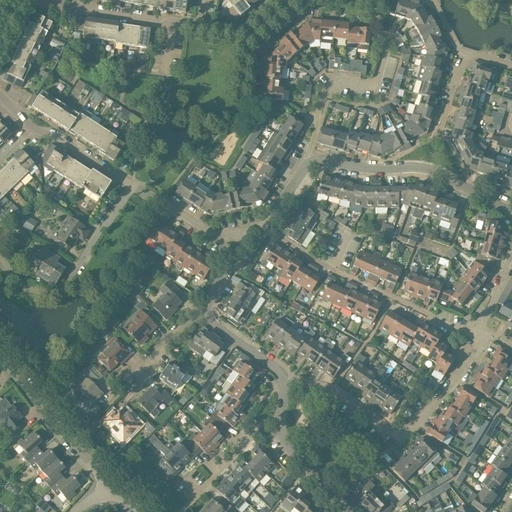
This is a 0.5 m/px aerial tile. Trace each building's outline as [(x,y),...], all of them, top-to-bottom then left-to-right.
[(154,0),(153,7),(164,9),(165,0),(154,0)] [(165,0),(164,9),(167,9),(167,11),(174,12),(176,0),(165,0)] [(176,0),(174,12),(191,15),(193,2),(187,1),(187,0),(176,0)] [(231,0),(228,2),(233,8),(228,11),(236,21),(249,10),(240,0),(231,0)] [(240,0),(249,10),(255,6),(254,4),(257,2),(254,0),(240,0)] [(405,0),(392,0),(388,14),(405,19),(410,4),(409,4),(405,3),(405,0)] [(410,4),(405,19),(411,21),(414,27),(422,22),(431,18),(428,19),(423,10),(424,6),(423,4),(410,0),(409,4),(410,4)] [(30,25),(39,29),(48,33),(52,24),(46,21),(49,15),(38,10),(30,25)] [(94,39),(97,20),(80,18),(78,30),(84,31),(83,38),(94,39)] [(431,18),(422,22),(414,27),(419,36),(438,26),(435,22),(433,23),(431,18)] [(97,20),(94,39),(105,41),(108,22),(97,20)] [(296,30),(302,38),(308,45),(313,41),(319,41),(320,38),(320,32),(321,22),(308,21),(307,22),(306,26),(298,33),(296,30)] [(333,39),(335,21),(329,21),(329,23),(321,22),(320,32),(320,38),(319,41),(319,44),(333,45),(333,39)] [(348,28),(349,25),(341,24),(341,22),(335,21),(333,39),(347,40),(348,28)] [(115,44),(118,23),(108,22),(105,41),(115,42),(115,44)] [(126,46),(129,27),(125,26),(126,24),(118,23),(115,44),(126,46)] [(383,32),(389,33),(391,25),(386,24),(383,32)] [(21,45),(29,49),(38,53),(48,33),(39,29),(30,25),(21,45)] [(353,29),(348,28),(347,40),(346,48),(357,49),(359,26),(353,25),(353,29)] [(359,26),(357,49),(357,50),(368,51),(370,31),(365,30),(365,26),(359,26)] [(438,26),(419,36),(424,46),(433,41),(441,37),(438,32),(440,31),(438,26)] [(139,28),(129,27),(126,46),(137,47),(139,28)] [(139,28),(137,47),(148,49),(149,42),(155,43),(157,31),(139,28)] [(286,36),(300,52),(308,45),(302,38),(296,30),(292,34),(291,32),(286,36)] [(300,52),(286,36),(282,39),(284,41),(279,44),(291,59),(300,52)] [(433,41),(424,46),(427,51),(426,57),(441,62),(444,63),(448,50),(447,49),(443,48),(438,38),(441,37),(433,41)] [(268,54),(266,67),(272,68),(282,69),(286,69),(286,63),(291,59),(279,44),(281,47),(273,53),(269,53),(268,54)] [(21,45),(11,64),(29,73),(38,53),(29,49),(21,45)] [(426,69),(441,73),(443,68),(439,67),(441,62),(426,57),(420,56),(418,60),(421,61),(419,67),(422,68),(426,69)] [(319,65),(323,69),(326,66),(322,62),(322,58),(316,60),(318,64),(319,65)] [(473,79),(488,83),(492,73),(490,72),(492,66),(475,61),(471,73),(475,74),(473,79)] [(29,73),(11,64),(4,80),(21,88),(29,73)] [(323,69),(319,65),(318,64),(314,67),(319,72),(323,69)] [(261,77),(281,79),(282,69),(272,68),(266,67),(266,72),(262,71),(261,77)] [(311,69),(308,72),(312,78),(316,75),(311,69)] [(426,69),(422,82),(439,87),(441,82),(439,81),(441,73),(426,69)] [(280,90),(281,79),(261,77),(261,83),(264,84),(264,89),(280,90)] [(467,88),(482,92),(482,93),(485,94),(485,93),(491,95),(494,85),(488,83),(473,79),(472,83),(468,82),(467,88)] [(418,96),(421,96),(422,97),(422,96),(433,100),(436,92),(437,93),(439,87),(422,82),(416,81),(412,93),(418,95),(418,96)] [(482,92),(467,88),(465,92),(462,91),(460,97),(478,103),(482,93),(482,92)] [(280,90),(264,89),(263,95),(267,95),(267,100),(282,102),(284,90),(280,90)] [(509,100),(511,101),(511,90),(509,89),(508,94),(503,92),(501,98),(509,100)] [(98,102),(102,95),(95,91),(91,98),(98,102)] [(46,106),(52,98),(42,92),(39,98),(34,94),(27,105),(41,114),(46,106)] [(419,107),(437,112),(439,107),(436,105),(437,101),(433,100),(422,96),(422,97),(421,96),(418,96),(417,100),(420,101),(419,107)] [(478,103),(460,97),(458,103),(462,104),(460,109),(475,113),(478,103)] [(50,120),(59,126),(70,110),(52,98),(46,106),(41,114),(50,120)] [(436,118),(437,112),(419,107),(418,107),(415,106),(412,116),(416,117),(415,117),(431,122),(432,117),(436,118)] [(123,108),(120,112),(130,118),(132,114),(123,108)] [(454,118),(472,123),(475,113),(460,109),(459,113),(455,112),(454,118)] [(70,110),(59,126),(69,132),(79,116),(70,110)] [(79,116),(69,132),(75,136),(76,135),(79,137),(89,120),(80,114),(79,116)] [(130,118),(129,120),(135,124),(137,123),(139,125),(142,121),(132,114),(130,118)] [(410,122),(405,125),(413,140),(416,138),(418,139),(427,134),(431,122),(415,117),(416,117),(412,116),(410,122)] [(290,117),(284,127),(300,137),(304,132),(300,130),(303,126),(290,117)] [(454,129),(463,132),(469,134),(472,123),(454,118),(452,124),(455,125),(454,129)] [(89,120),(79,137),(88,142),(98,126),(89,120)] [(0,124),(0,140),(3,143),(16,131),(7,122),(2,127),(0,124)] [(413,140),(405,125),(404,125),(406,128),(396,133),(406,150),(411,147),(409,144),(414,141),(413,140)] [(98,126),(88,142),(97,148),(107,132),(98,126)] [(300,137),(284,127),(278,136),(291,144),(294,140),(297,142),(300,137)] [(330,150),(335,133),(321,129),(317,144),(324,146),(324,148),(330,150)] [(469,134),(463,132),(454,129),(450,142),(455,150),(457,151),(459,154),(457,155),(458,156),(460,154),(474,147),(471,141),(473,135),(469,134)] [(107,132),(97,148),(100,150),(99,152),(105,156),(116,140),(117,138),(107,132)] [(289,148),(291,144),(278,136),(274,133),(268,142),(289,155),(292,150),(289,148)] [(343,152),(349,133),(348,137),(335,133),(330,150),(335,151),(336,149),(343,152)] [(355,151),(360,134),(359,136),(349,133),(343,152),(349,153),(350,150),(355,151)] [(406,150),(396,133),(387,138),(386,135),(385,135),(390,143),(394,152),(398,149),(400,153),(406,150)] [(368,155),(371,146),(374,136),(373,136),(373,138),(360,134),(355,151),(360,153),(361,151),(368,153),(368,155)] [(380,138),(374,136),(371,146),(368,155),(381,159),(382,158),(383,154),(393,149),(394,152),(390,143),(385,135),(380,138)] [(116,140),(105,156),(114,162),(125,146),(116,140)] [(262,151),(280,162),(282,159),(285,161),(289,155),(268,142),(262,151)] [(65,156),(66,154),(51,145),(44,155),(50,158),(46,164),(55,170),(65,155),(65,156)] [(13,159),(14,160),(28,174),(28,173),(27,172),(37,162),(37,160),(34,156),(26,147),(13,159)] [(477,152),(474,147),(460,154),(465,163),(464,168),(465,169),(477,173),(482,158),(483,154),(477,152)] [(264,165),(277,174),(280,168),(277,166),(280,162),(262,151),(256,160),(260,163),(261,163),(264,165)] [(66,154),(65,156),(65,155),(55,170),(54,171),(64,178),(74,161),(71,159),(72,158),(66,154)] [(495,162),(482,158),(477,173),(485,175),(484,177),(490,179),(495,162)] [(20,181),(28,174),(14,160),(13,159),(8,164),(9,165),(7,168),(20,181)] [(74,161),(64,178),(73,183),(83,167),(74,161)] [(507,171),(509,166),(495,162),(490,179),(496,180),(496,178),(504,181),(507,171)] [(274,185),(260,163),(252,183),(260,189),(268,194),(269,194),(265,192),(268,188),(271,190),(274,185)] [(277,174),(264,165),(261,163),(260,163),(274,185),(278,180),(274,178),(277,174)] [(92,173),(83,167),(73,183),(82,190),(83,188),(88,180),(92,173)] [(20,181),(7,168),(0,173),(0,176),(12,189),(20,181)] [(92,173),(88,180),(83,188),(92,194),(97,186),(102,178),(93,171),(92,173)] [(511,172),(507,171),(504,181),(501,190),(507,192),(508,188),(511,189),(511,172)] [(0,191),(5,196),(12,189),(0,176),(0,191)] [(329,198),(334,179),(322,176),(318,195),(329,198)] [(102,178),(97,186),(92,194),(101,200),(105,194),(110,198),(117,187),(102,178)] [(340,200),(345,181),(334,179),(329,198),(340,200)] [(186,203),(196,188),(184,180),(176,194),(182,198),(181,200),(184,201),(186,203)] [(351,205),(355,187),(356,184),(345,181),(340,200),(351,203),(350,205),(351,205)] [(376,208),(376,182),(371,182),(371,189),(364,189),(362,208),(376,208)] [(387,211),(387,189),(381,189),(381,182),(376,182),(376,208),(380,208),(379,214),(386,214),(387,211)] [(249,189),(243,190),(244,197),(246,205),(256,203),(260,205),(261,205),(268,194),(260,189),(252,183),(249,189)] [(408,206),(416,185),(415,188),(409,186),(408,189),(399,189),(399,204),(403,204),(409,207),(409,206),(408,206)] [(408,206),(409,206),(415,208),(412,217),(421,221),(424,212),(430,214),(437,193),(431,190),(432,188),(423,185),(423,187),(416,185),(408,206)] [(44,186),(44,187),(44,188),(45,194),(51,198),(54,193),(44,186)] [(362,208),(364,189),(355,187),(351,205),(362,208)] [(199,209),(204,201),(210,192),(209,192),(207,195),(196,188),(186,203),(191,206),(192,205),(199,209)] [(399,208),(399,204),(399,189),(387,189),(387,211),(386,214),(390,214),(391,208),(399,208)] [(232,195),(236,214),(242,213),(242,209),(246,208),(246,205),(244,197),(243,190),(242,190),(243,193),(232,195)] [(215,196),(210,192),(204,201),(199,209),(210,216),(212,216),(214,212),(224,210),(223,202),(221,195),(215,196)] [(440,220),(449,195),(444,194),(442,200),(436,198),(438,193),(437,193),(430,214),(429,216),(440,220)] [(223,202),(224,210),(225,213),(230,212),(231,215),(236,214),(232,195),(222,197),(222,194),(221,195),(223,202)] [(454,197),(449,195),(440,220),(451,224),(450,227),(456,229),(461,215),(455,213),(458,206),(451,204),(454,197)] [(13,205),(6,213),(10,217),(19,211),(13,205)] [(294,214),(291,219),(310,232),(316,222),(314,221),(317,216),(302,206),(296,215),(294,214)] [(481,231),(481,232),(506,239),(507,239),(508,234),(501,232),(503,226),(495,224),(496,218),(479,213),(477,221),(483,223),(481,231)] [(19,223),(31,232),(38,222),(25,214),(19,223)] [(157,246),(168,230),(163,227),(166,221),(162,218),(147,240),(157,246)] [(310,232),(291,219),(287,224),(289,225),(284,234),(301,246),(310,232)] [(58,240),(71,248),(80,235),(85,238),(89,232),(71,220),(58,240)] [(157,246),(167,252),(167,253),(181,230),(177,228),(173,234),(168,230),(157,246)] [(174,262),(185,246),(180,242),(186,233),(181,230),(167,253),(167,252),(164,256),(174,262)] [(481,232),(481,231),(480,231),(478,236),(486,238),(484,244),(504,250),(505,245),(504,245),(506,239),(481,232)] [(416,243),(402,238),(400,242),(414,247),(416,243)] [(184,268),(198,246),(194,243),(190,249),(185,246),(174,262),(184,268)] [(274,267),(284,250),(274,244),(260,266),(264,269),(268,263),(274,267)] [(504,250),(484,244),(482,250),(478,249),(475,258),(479,261),(493,267),(495,259),(500,261),(501,254),(503,254),(504,250)] [(204,258),(199,255),(203,249),(198,246),(184,268),(193,274),(204,258)] [(44,249),(38,258),(44,263),(36,275),(54,287),(65,270),(57,265),(60,259),(44,249)] [(454,257),(458,254),(453,249),(450,251),(454,257)] [(282,275),(294,256),(284,250),(274,267),(279,270),(275,276),(280,279),(282,275)] [(364,271),(370,256),(360,251),(349,274),(355,277),(358,269),(364,271)] [(454,257),(450,251),(446,254),(451,260),(454,257)] [(193,274),(203,281),(214,264),(208,261),(212,255),(208,252),(204,258),(193,274)] [(300,267),(301,267),(302,265),(297,261),(301,255),(296,252),(294,256),(282,275),(292,281),(300,267)] [(371,284),(381,261),(370,256),(364,271),(369,274),(366,282),(371,284)] [(385,280),(391,265),(381,261),(371,284),(376,286),(379,278),(385,280)] [(493,267),(479,261),(476,264),(474,262),(467,271),(482,284),(490,275),(488,273),(493,267)] [(301,287),(315,266),(310,263),(306,270),(301,267),(300,267),(292,281),(301,287)] [(386,291),(392,293),(402,270),(391,265),(385,280),(390,283),(386,291)] [(301,287),(311,293),(320,280),(315,276),(319,269),(315,266),(301,287)] [(413,297),(421,278),(415,276),(417,269),(412,267),(403,292),(409,295),(409,296),(413,297)] [(464,284),(464,283),(473,291),(475,293),(482,284),(467,271),(459,280),(464,284)] [(423,305),(434,275),(429,273),(427,280),(421,278),(413,297),(418,299),(418,298),(424,300),(423,305)] [(436,302),(438,298),(441,288),(443,284),(433,280),(434,275),(423,305),(427,306),(430,300),(436,302)] [(332,304),(338,289),(333,286),(336,279),(329,276),(326,281),(329,282),(321,299),(332,304)] [(137,279),(132,285),(140,293),(146,288),(137,279)] [(153,307),(166,320),(173,314),(171,312),(181,303),(176,298),(181,294),(169,282),(163,288),(159,292),(163,296),(153,307)] [(342,308),(353,284),(348,282),(344,291),(338,289),(332,304),(342,308)] [(455,294),(441,288),(438,298),(453,303),(455,301),(461,306),(473,291),(464,283),(464,284),(455,294)] [(352,313),(360,295),(355,293),(358,286),(353,284),(342,308),(352,313)] [(232,298),(246,308),(251,312),(261,298),(248,289),(245,294),(240,290),(237,295),(235,293),(232,298)] [(502,295),(511,300),(511,293),(505,290),(502,295)] [(363,318),(374,294),(369,291),(366,298),(360,295),(352,313),(363,318)] [(363,318),(373,323),(381,305),(375,302),(378,296),(374,294),(363,318)] [(511,300),(502,295),(497,303),(502,306),(499,313),(511,320),(508,326),(511,328),(511,306),(510,306),(511,302),(511,300)] [(232,298),(228,303),(230,304),(224,314),(230,317),(227,321),(238,328),(240,324),(241,325),(251,312),(246,308),(232,298)] [(299,305),(296,310),(305,315),(306,313),(307,310),(299,305)] [(389,335),(403,312),(399,310),(395,316),(389,312),(379,329),(389,335)] [(124,329),(141,346),(147,339),(146,337),(156,327),(141,312),(124,329)] [(399,341),(409,325),(403,321),(407,315),(403,312),(389,335),(399,341)] [(107,316),(104,319),(114,328),(117,325),(107,316)] [(275,343),(290,321),(286,318),(282,324),(276,320),(265,336),(275,343)] [(98,325),(99,326),(108,335),(114,329),(114,328),(104,319),(100,324),(98,325)] [(284,350),(295,334),(290,330),(294,324),(290,321),(275,343),(284,350)] [(412,343),(411,342),(422,325),(423,324),(419,321),(414,328),(409,325),(399,341),(409,347),(412,343)] [(432,331),(422,325),(411,342),(412,343),(421,348),(432,331)] [(309,334),(308,334),(305,331),(300,337),(295,334),(284,350),(294,356),(296,353),(309,334)] [(305,359),(316,343),(311,340),(315,334),(311,331),(308,334),(309,334),(296,353),(294,356),(296,353),(305,359)] [(438,342),(442,337),(432,331),(421,348),(430,354),(431,354),(438,342)] [(202,356),(216,337),(211,334),(210,336),(206,333),(202,337),(197,334),(190,344),(195,348),(193,350),(202,356)] [(221,340),(216,337),(202,356),(206,351),(214,357),(212,360),(217,364),(225,354),(220,350),(224,346),(219,342),(221,340)] [(98,360),(110,372),(119,363),(122,365),(132,355),(114,338),(107,346),(109,348),(98,360)] [(314,366),(330,344),(325,341),(321,347),(316,343),(305,359),(314,366)] [(448,348),(438,342),(431,354),(430,354),(427,359),(437,365),(445,353),(445,354),(448,348)] [(324,373),(335,357),(330,353),(334,347),(330,344),(314,366),(324,373)] [(494,363),(507,371),(511,363),(511,353),(500,346),(493,357),(496,359),(494,363)] [(455,359),(445,354),(445,353),(437,365),(434,371),(444,377),(455,359)] [(239,359),(246,364),(245,365),(240,362),(233,371),(239,375),(249,383),(249,382),(254,386),(257,381),(258,381),(266,371),(242,354),(239,359)] [(340,360),(335,357),(324,373),(333,379),(345,362),(347,364),(351,359),(344,354),(340,360)] [(354,387),(366,370),(361,366),(365,360),(366,359),(359,354),(353,363),(355,364),(345,379),(351,383),(350,384),(354,387)] [(171,362),(165,370),(181,382),(186,385),(192,377),(191,376),(194,371),(184,364),(180,369),(171,362)] [(485,370),(498,378),(498,379),(501,381),(507,371),(494,363),(491,367),(488,365),(485,370)] [(197,365),(193,370),(198,374),(202,368),(197,365)] [(359,388),(364,392),(377,373),(380,370),(375,367),(371,373),(366,370),(354,387),(358,389),(359,388)] [(86,369),(73,382),(80,388),(74,394),(89,409),(103,395),(94,385),(98,381),(86,369)] [(181,382),(165,370),(159,379),(166,383),(162,389),(171,397),(181,382)] [(493,387),(498,379),(498,378),(485,370),(482,374),(479,372),(476,377),(493,387)] [(192,377),(197,381),(200,376),(195,372),(192,377)] [(216,373),(212,378),(215,380),(217,382),(221,377),(216,373)] [(371,403),(383,386),(377,382),(381,376),(377,373),(364,392),(362,395),(367,399),(367,400),(371,403)] [(254,386),(249,382),(249,383),(239,375),(232,384),(254,400),(257,396),(251,392),(255,386),(254,386)] [(476,377),(473,382),(476,384),(473,389),(487,397),(490,398),(495,389),(493,387),(476,377)] [(375,404),(380,408),(381,408),(392,392),(396,386),(392,383),(388,389),(383,386),(371,403),(374,406),(375,404)] [(254,400),(232,384),(225,394),(229,396),(241,405),(242,405),(245,407),(248,402),(251,404),(254,400)] [(457,400),(471,408),(477,397),(461,387),(457,392),(460,394),(457,400)] [(171,397),(162,389),(157,394),(152,388),(138,402),(150,414),(154,418),(159,413),(155,409),(163,400),(168,405),(173,400),(171,398),(171,397)] [(380,408),(380,409),(384,412),(385,411),(390,415),(397,405),(402,409),(411,396),(401,390),(397,396),(392,392),(381,408),(380,408)] [(241,419),(244,421),(247,417),(241,413),(245,407),(242,405),(241,405),(229,396),(225,394),(222,392),(220,395),(226,400),(222,406),(224,407),(241,419)] [(183,404),(193,396),(189,393),(180,401),(183,404)] [(449,409),(464,418),(471,408),(457,400),(454,405),(452,404),(449,409)] [(0,416),(0,417),(5,425),(4,426),(11,435),(23,426),(18,419),(22,417),(13,406),(0,416)] [(224,407),(220,412),(216,409),(210,418),(223,429),(227,424),(233,428),(237,422),(238,423),(241,419),(224,407)] [(440,416),(457,426),(462,417),(464,419),(464,418),(449,409),(447,413),(443,411),(440,416)] [(112,414),(103,423),(121,440),(117,443),(123,449),(131,441),(128,437),(140,425),(124,410),(116,418),(112,414)] [(431,423),(448,434),(453,425),(457,427),(457,426),(440,416),(438,420),(434,418),(431,423)] [(223,429),(210,418),(203,425),(206,428),(202,433),(216,448),(219,445),(218,444),(223,439),(219,434),(223,429)] [(431,423),(431,424),(434,426),(432,429),(429,427),(425,433),(442,443),(448,434),(431,423)] [(27,462),(40,451),(36,447),(42,442),(34,433),(19,446),(24,452),(20,455),(27,462)] [(216,448),(202,433),(197,437),(194,434),(186,442),(198,454),(202,450),(207,455),(211,450),(212,451),(216,448)] [(431,463),(439,455),(422,438),(417,442),(420,445),(417,448),(431,463)] [(511,441),(509,440),(503,449),(511,455),(511,441)] [(198,454),(186,442),(181,446),(179,443),(174,448),(169,443),(165,446),(184,466),(189,461),(190,462),(198,454)] [(252,461),(266,475),(274,466),(264,456),(268,452),(259,443),(255,447),(251,451),(257,457),(252,461)] [(184,466),(165,446),(162,450),(167,455),(159,462),(159,467),(170,478),(175,473),(176,475),(180,471),(179,470),(184,466)] [(406,453),(409,456),(420,467),(424,471),(431,463),(417,448),(413,452),(411,449),(406,453)] [(496,457),(511,468),(511,455),(503,449),(496,457)] [(40,451),(27,462),(34,470),(37,467),(42,472),(57,459),(49,451),(44,455),(40,451)] [(399,461),(412,475),(420,467),(409,456),(406,459),(403,456),(399,461)] [(490,466),(503,475),(506,477),(511,469),(511,468),(496,457),(490,466)] [(43,481),(50,489),(63,477),(59,473),(65,468),(57,459),(42,472),(47,478),(43,481)] [(266,475),(252,461),(248,466),(242,461),(239,464),(254,479),(258,483),(266,475)] [(368,470),(369,471),(373,475),(382,466),(377,461),(368,470)] [(399,461),(394,465),(397,468),(393,471),(404,482),(412,475),(399,461)] [(258,483),(254,479),(239,464),(236,468),(237,469),(232,473),(251,492),(255,488),(254,487),(258,483)] [(490,466),(493,468),(487,477),(503,488),(506,483),(503,481),(506,477),(503,475),(490,466)] [(251,492),(232,473),(228,478),(226,477),(223,481),(238,495),(243,490),(248,495),(251,492)] [(63,477),(50,489),(57,497),(60,493),(67,501),(76,494),(74,492),(80,486),(72,477),(67,482),(63,477)] [(503,488),(487,477),(480,486),(484,488),(493,495),(494,495),(496,491),(499,493),(503,488)] [(246,502),(238,495),(223,481),(220,484),(221,485),(216,490),(238,511),(246,502)] [(285,491),(288,487),(282,482),(279,486),(285,491)] [(366,510),(378,499),(370,491),(375,487),(370,482),(354,497),(359,502),(356,505),(360,509),(363,507),(366,510)] [(293,509),(306,494),(301,489),(301,488),(298,485),(284,501),(293,509)] [(444,486),(436,491),(439,495),(446,491),(444,486)] [(494,495),(493,495),(484,488),(477,497),(490,506),(493,502),(496,504),(500,499),(494,495)] [(297,511),(305,511),(316,500),(312,497),(311,498),(306,494),(293,509),(297,511)] [(366,510),(368,511),(388,511),(394,507),(390,502),(389,503),(381,495),(378,499),(366,510)] [(404,504),(409,499),(406,495),(401,500),(404,504)] [(490,506),(477,497),(471,506),(479,511),(490,511),(487,510),(490,506)] [(274,498),(268,504),(271,507),(276,503),(277,501),(274,498)] [(35,505),(43,511),(47,511),(51,508),(40,499),(35,505)] [(212,499),(204,508),(208,511),(235,511),(226,503),(221,508),(212,499)] [(320,511),(324,508),(318,504),(319,503),(316,500),(305,511),(320,511)] [(404,504),(401,500),(398,503),(396,505),(400,508),(404,504)]
